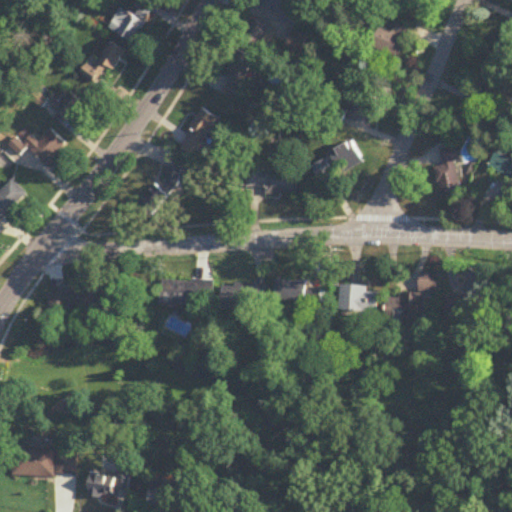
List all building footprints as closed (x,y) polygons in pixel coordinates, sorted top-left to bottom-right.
[(135,43),(158,0),(139,0),(126,23),(117,18),(111,29),(135,43)] [(285,0),(259,0),(258,3),(279,14),(285,0)] [(423,0),(398,0),(419,9),(423,0)] [(269,28),(251,19),(241,41),(260,49),(269,28)] [(412,30),(399,24),(395,34),(381,28),(373,47),(399,59),(412,30)] [(511,35),(502,34),(498,55),(511,57),(511,35)] [(125,50),(112,42),(96,69),(88,65),(81,75),(103,88),(125,50)] [(238,101),(255,58),(239,52),(223,96),(238,101)] [(509,78),(486,73),(478,106),(508,113),(511,95),(506,94),(509,78)] [(71,122),(85,104),(69,91),(55,109),(71,122)] [(381,101),(361,92),(349,119),(370,128),(381,101)] [(329,119),(341,125),(348,113),(336,106),(329,119)] [(180,145),(195,157),(223,122),(207,111),(180,145)] [(34,137),(27,144),(48,165),(68,144),(54,131),(41,144),(34,137)] [(313,161),(319,179),(362,162),(356,144),(313,161)] [(455,150),(442,152),(445,167),(437,168),(443,198),(463,194),(455,150)] [(501,198),(511,200),(511,155),(495,153),(493,163),(478,161),(474,185),(488,188),(490,174),(505,176),(501,198)] [(268,196),(299,194),(298,172),(263,173),(262,169),(248,170),(248,188),(267,187),(268,196)] [(0,196),(0,226),(29,195),(14,181),(0,196)] [(172,197),(158,184),(140,203),(154,216),(172,197)] [(438,295),(438,274),(421,273),(421,295),(400,294),(400,299),(389,298),(388,322),(424,323),(425,294),(438,295)] [(163,308),(190,308),(190,315),(215,315),(215,281),(163,281),(163,308)] [(276,304),(321,305),(321,284),(277,283),(276,304)] [(446,320),(488,323),(491,284),(476,283),(475,299),(448,297),(446,320)] [(264,284),(223,284),(224,312),(264,311),(264,284)] [(342,314),(379,315),(380,288),(342,287),(342,314)] [(51,294),(53,313),(114,307),(112,288),(51,294)] [(59,452),(16,450),(15,477),(58,478),(59,452)] [(91,498),(130,503),(133,479),(94,474),(91,498)] [(180,511),(181,511),(185,486),(155,481),(151,508),(180,511)]
